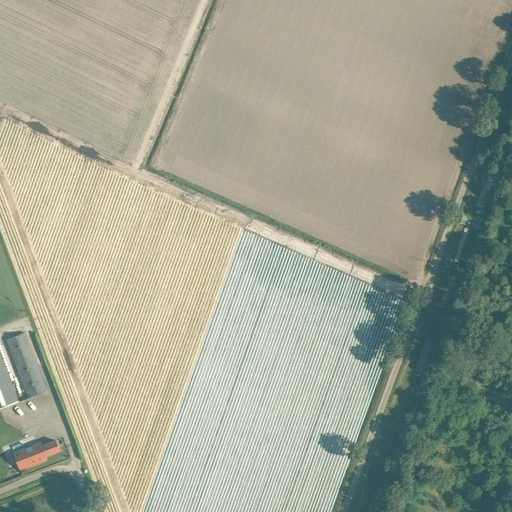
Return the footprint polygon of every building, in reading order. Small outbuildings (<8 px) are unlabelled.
[(511,268),(498,262),(488,283),(501,289),(504,281),(511,284),(511,268)] [(511,305),(511,294),(503,290),(498,299),(511,305)] [(28,397),(47,390),(25,332),(6,339),(23,384),(20,385),(22,392),(26,391),(28,397)] [(0,351),(0,407),(19,401),(0,351)] [(496,353),(489,369),(495,372),(502,356),(496,353)] [(490,424),(500,405),(493,401),(483,421),(490,424)] [(465,447),(472,427),(479,430),(482,423),(468,417),(457,444),(465,447)] [(489,429),(478,456),(486,460),(498,432),(489,429)] [(44,456),(60,450),(56,440),(42,446),(41,442),(14,453),(21,469),(45,460),(44,456)] [(511,446),(502,465),(511,469),(511,446)] [(450,457),(445,466),(454,470),(459,461),(450,457)] [(482,486),(488,475),(475,468),(469,479),(482,486)] [(412,493),(419,496),(426,482),(419,479),(412,493)] [(511,491),(510,489),(500,498),(505,504),(511,497),(511,491)]
